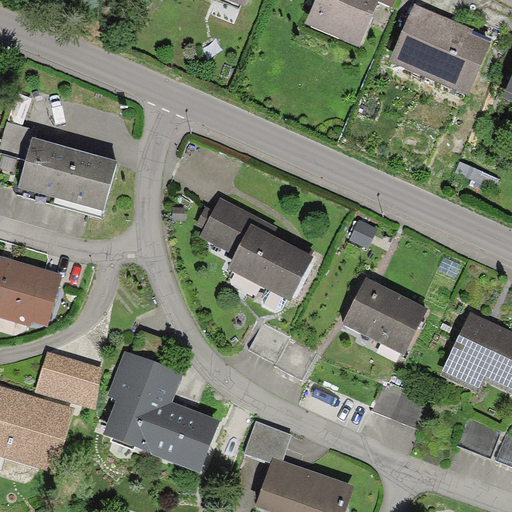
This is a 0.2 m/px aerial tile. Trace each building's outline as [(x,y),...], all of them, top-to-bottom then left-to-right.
[(199,0),(241,17),(247,0),(199,0)] [(312,0),(298,34),(353,56),(372,9),(375,2),(369,0),(312,0)] [(369,0),(375,2),(372,9),(387,15),(393,0),(369,0)] [(487,43),(484,51),(499,57),(511,26),(511,21),(479,8),(468,35),(487,43)] [(487,43),(468,35),(408,10),(383,72),(462,104),(484,51),(487,43)] [(511,76),(499,107),(511,112),(511,42),(507,53),(511,54),(511,76)] [(34,142),(36,135),(7,126),(3,143),(0,151),(0,185),(20,191),(34,142)] [(118,166),(34,142),(20,191),(104,214),(118,166)] [(226,266),(287,297),(310,251),(272,232),(275,227),(217,198),(198,236),(233,253),(226,266)] [(174,221),(186,221),(186,210),(174,210),(174,221)] [(58,282),(0,265),(0,315),(44,328),(58,282)] [(398,354),(422,307),(361,276),(337,323),(398,354)] [(511,331),(465,310),(437,373),(476,391),(481,380),(511,393),(511,331)] [(243,355),(295,386),(313,356),(261,325),(243,355)] [(175,376),(124,357),(110,396),(118,399),(104,435),(192,467),(210,420),(165,403),(175,376)] [(80,373),(40,362),(29,396),(0,388),(0,459),(1,457),(21,463),(21,470),(29,472),(34,466),(51,470),(80,373)] [(368,414),(415,432),(428,398),(381,380),(368,414)] [(287,433),(253,420),(241,453),(267,462),(268,455),(280,459),(287,433)] [(465,423),(454,451),(483,462),(494,435),(465,423)] [(490,466),(511,475),(511,438),(502,435),(490,466)] [(341,511),(352,483),(280,459),(268,455),(267,462),(253,503),(278,511),(341,511)]
